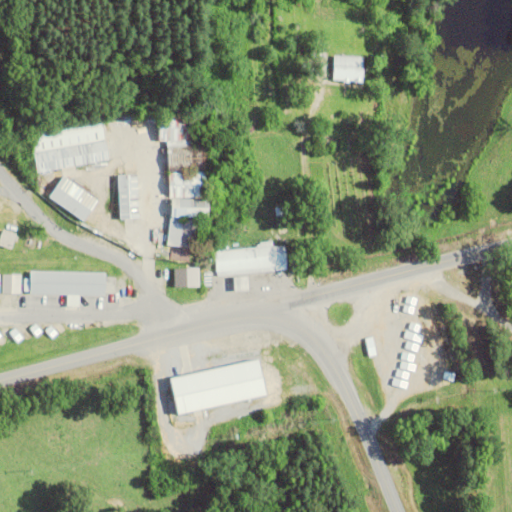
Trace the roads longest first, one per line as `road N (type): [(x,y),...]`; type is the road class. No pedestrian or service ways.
road 1 (secondary): [(398,511),(335,364),(309,331),(285,318),(231,318),(0,378)]
road 2 (secondary): [(252,315),(511,244)]
road 3 (residential): [(170,333),(158,295),(138,272),(56,230),(0,169)]
road 4 (residential): [(0,317),(163,305)]
